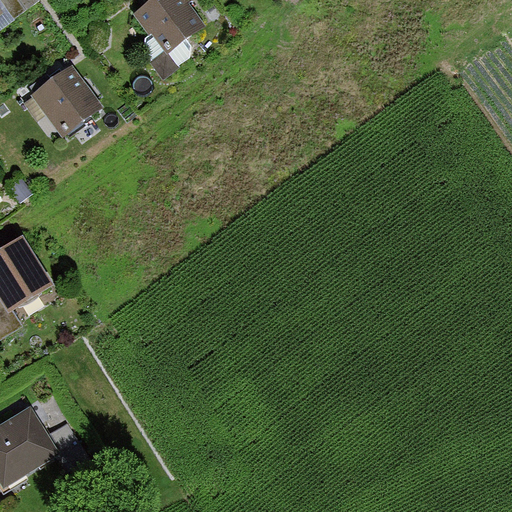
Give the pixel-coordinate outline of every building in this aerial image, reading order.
[(0,0),(0,29),(40,0),(39,0),(0,0)] [(149,0),(133,12),(150,36),(146,39),(152,62),(164,80),(181,67),(179,65),(190,57),(193,46),(188,39),(206,26),(189,1),(190,0),(149,0)] [(73,64),(22,100),(35,118),(43,113),(61,137),(103,106),(73,64)] [(0,250),(0,337),(23,324),(14,310),(54,286),(23,236),(0,250)] [(31,406),(0,425),(0,486),(5,495),(29,480),(27,476),(62,454),(60,451),(50,435),(31,406)] [(68,424),(50,435),(60,451),(78,439),(68,424)]
